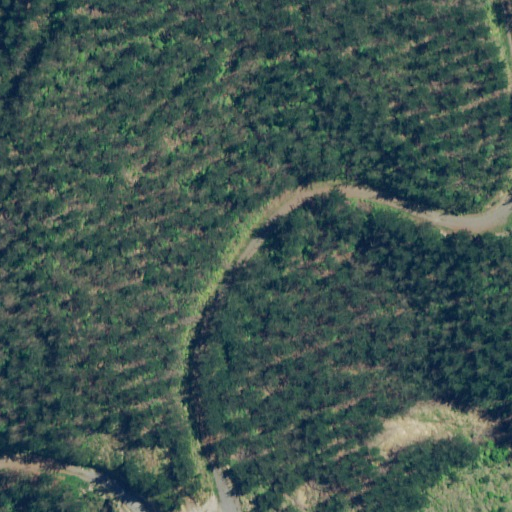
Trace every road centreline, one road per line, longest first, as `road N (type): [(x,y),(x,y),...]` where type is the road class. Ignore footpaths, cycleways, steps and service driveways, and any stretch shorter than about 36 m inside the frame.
road 1 (track): [(511,223),(418,229),(300,183),(208,380),(228,499),(205,511)]
road 2 (track): [(140,511),(83,473),(0,484)]
